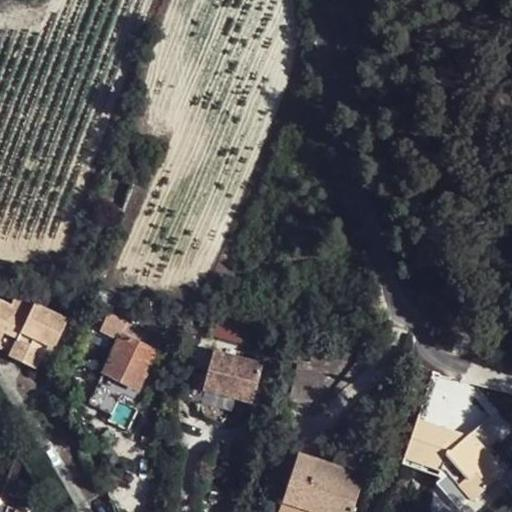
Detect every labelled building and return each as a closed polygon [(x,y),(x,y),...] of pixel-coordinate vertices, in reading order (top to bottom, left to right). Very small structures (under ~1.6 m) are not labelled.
[(0,304),(14,311),(19,301),(0,292),(0,293),(0,304)] [(50,316),(19,301),(14,311),(0,304),(0,356),(20,366),(31,344),(36,346),(50,316)] [(107,319),(77,379),(104,392),(120,400),(128,383),(122,380),(138,347),(114,335),(119,325),(107,319)] [(236,324),(206,319),(205,334),(234,338),(236,324)] [(249,362),(199,350),(190,390),(240,401),(249,362)] [(77,379),(70,394),(97,407),(104,392),(77,379)] [(408,419),(396,455),(437,469),(463,498),(496,470),(466,437),(462,440),(457,434),(408,419)] [(461,430),(457,434),(462,440),(466,437),(461,430)] [(262,501),(296,511),(330,511),(343,474),(278,452),(262,501)] [(456,505),(463,498),(437,469),(430,476),(456,505)] [(0,511),(15,511),(20,499),(5,493),(11,476),(0,471),(0,511)] [(296,511),(262,501),(258,511),(296,511)]
